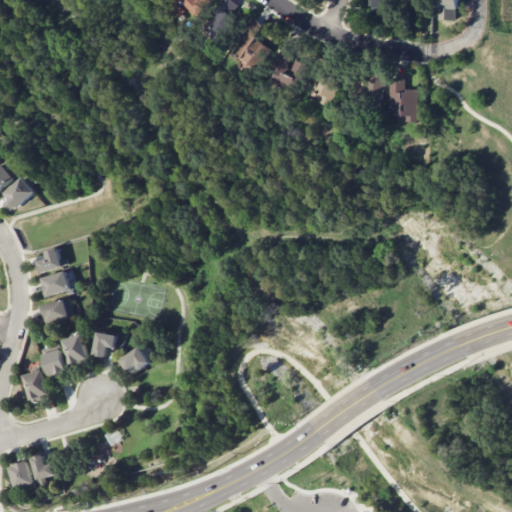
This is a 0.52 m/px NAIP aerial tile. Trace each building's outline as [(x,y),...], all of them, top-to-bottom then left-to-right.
[(233,18),(240,2),(234,0),(222,0),(206,35),(224,44),(236,19),(233,18)] [(368,0),(369,7),(373,7),(374,18),(389,18),(388,0),(368,0)] [(439,19),(439,0),(458,0),(458,8),(456,8),(456,19),(439,19)] [(249,64),(261,42),(257,40),(265,25),(253,19),(233,55),(249,64)] [(295,60),(292,68),(288,66),(291,57),(278,52),(267,81),(297,92),(307,65),(295,60)] [(311,103),(338,104),(340,75),(312,74),(311,103)] [(384,77),(367,76),(366,106),(383,107),(384,77)] [(390,116),(406,115),(406,122),(419,121),(418,89),(406,89),(405,78),(390,78),(390,116)] [(19,174),(12,168),(11,170),(2,163),(0,165),(0,192),(2,194),(19,174)] [(14,212),(37,192),(23,177),(1,197),(14,212)] [(47,258),(36,261),(40,274),(66,265),(60,247),(45,251),(47,258)] [(72,289),(66,271),(40,279),(45,297),(72,289)] [(46,324),(75,316),(70,297),(41,305),(46,324)] [(109,348),(115,349),(118,335),(98,331),(93,355),(107,358),(109,348)] [(64,339),(70,364),(89,359),(83,334),(64,339)] [(49,376),(68,373),(62,344),(43,348),(49,376)] [(120,360),(131,376),(151,362),(140,347),(120,360)] [(25,374),(31,401),(50,397),(45,370),(25,374)] [(48,465),(44,454),(32,458),(39,482),(58,476),(54,463),(48,465)] [(11,466),(18,493),(36,488),(29,461),(11,466)]
